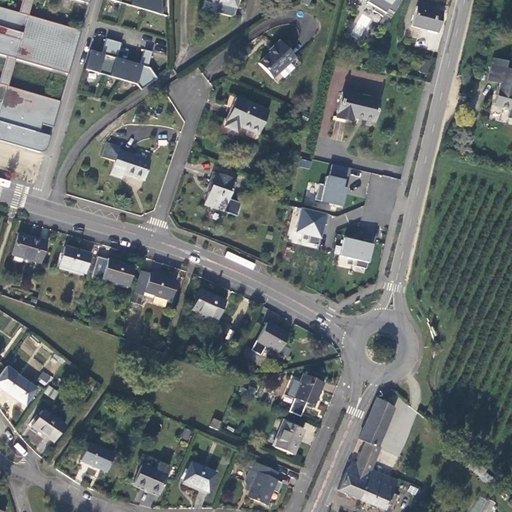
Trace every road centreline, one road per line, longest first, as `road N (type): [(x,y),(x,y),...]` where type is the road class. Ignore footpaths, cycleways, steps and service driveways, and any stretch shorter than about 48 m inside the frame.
road 1 (tertiary): [(464,0),(396,278)]
road 2 (residential): [(37,206),(97,0)]
road 3 (residential): [(51,210),(79,144),(172,73)]
road 4 (tertiary): [(153,241),(313,312)]
road 5 (residential): [(153,241),(203,76)]
